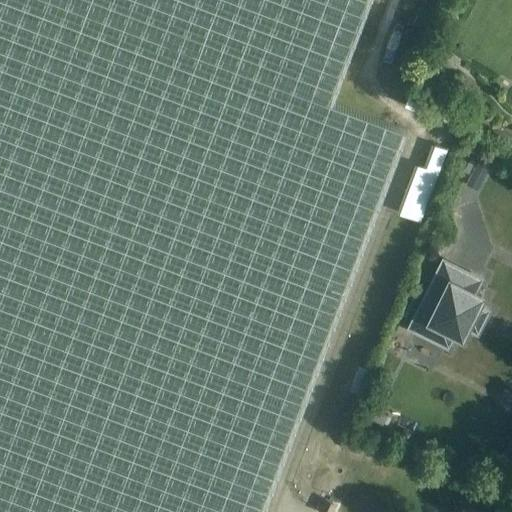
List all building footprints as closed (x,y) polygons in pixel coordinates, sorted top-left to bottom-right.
[(0,0),(0,511),(265,511),(409,129),(334,102),(371,0),(0,0)] [(415,202),(435,210),(464,138),(450,132),(441,154),(435,152),(415,202)] [(470,162),(466,172),(472,175),(477,165),(470,162)] [(447,262),(445,261),(444,263),(428,294),(427,296),(429,297),(431,298),(417,326),(415,328),(418,329),(447,343),(446,343),(448,344),(449,342),(455,331),(461,334),(461,335),(463,336),(464,334),(468,325),(476,329),(476,330),(478,331),(479,328),(478,328),(486,312),(487,313),(488,311),(486,309),(485,310),(478,306),(482,298),(483,296),(481,295),(474,292),(480,281),(481,279),(479,278),(447,261),(447,262)] [(371,358),(364,383),(373,385),(379,360),(371,358)] [(395,422),(405,406),(392,399),(383,415),(395,422)] [(351,451),(356,442),(344,436),(340,445),(351,451)]
